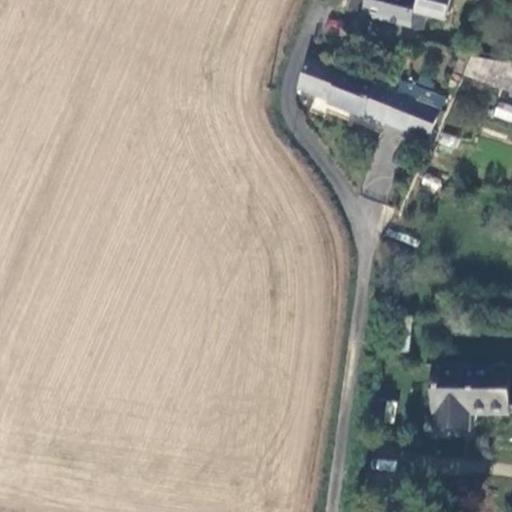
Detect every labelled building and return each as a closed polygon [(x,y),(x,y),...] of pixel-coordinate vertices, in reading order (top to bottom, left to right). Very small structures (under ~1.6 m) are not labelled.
[(337,5),(338,10),(343,14),(349,14),(353,9),(351,3),(345,0),(344,0),(340,1),(337,5)] [(436,17),(456,22),(461,0),(361,0),(358,14),(433,31),(436,17)] [(485,69),(480,93),(504,98),(509,74),(485,69)] [(380,119),(402,125),(410,92),(383,90),(323,72),(314,100),(344,109),(344,115),(377,125),(380,119)] [(410,92),(402,125),(443,135),(454,94),(414,83),(410,92)] [(511,121),(511,105),(497,101),(492,116),(511,121)] [(511,422),(511,409),(511,376),(439,372),(436,436),(460,437),(461,420),(511,422)]
